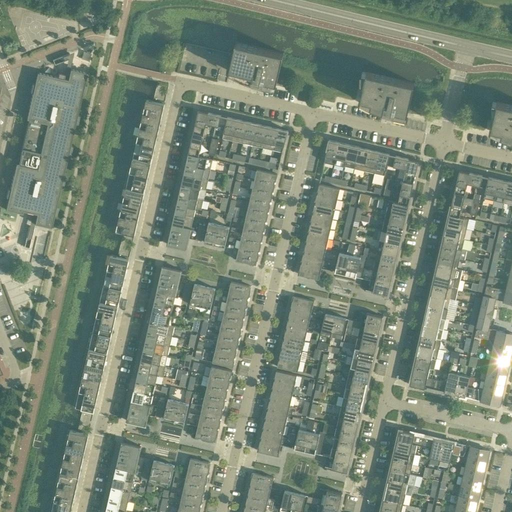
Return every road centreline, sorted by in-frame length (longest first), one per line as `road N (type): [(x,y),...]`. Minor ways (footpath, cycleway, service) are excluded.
road 1 (residential): [(313,114),(181,83),(84,511)]
road 2 (residential): [(221,511),(313,114)]
road 3 (residential): [(385,402),(443,144)]
road 4 (secondary): [(465,47),(270,0)]
road 5 (residential): [(443,144),(313,114)]
road 6 (residential): [(511,431),(385,402)]
